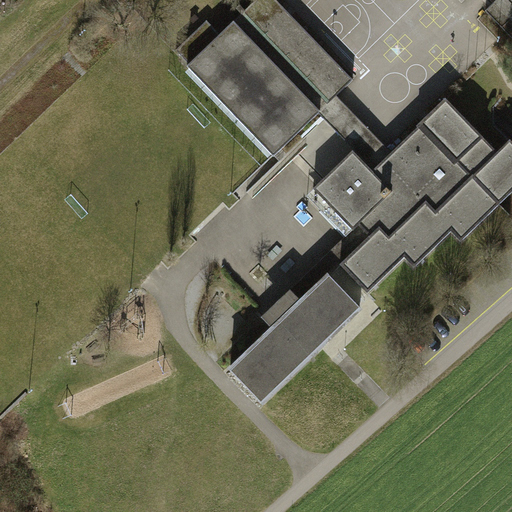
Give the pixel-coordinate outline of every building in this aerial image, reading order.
[(269,0),(252,0),(213,38),(203,27),(174,56),(184,66),(182,68),(272,161),(318,116),(336,99),(353,85),(269,0)] [(511,0),(499,0),(486,13),(511,39),(511,0)] [(336,99),(318,116),(353,154),(370,173),(379,164),(388,156),(382,150),(336,99)] [(367,299),(405,263),(413,272),(451,236),(462,247),(511,199),(511,151),(508,147),(495,160),(443,106),(388,156),(379,164),(370,173),(353,154),(309,197),(350,239),(359,229),(371,241),(340,271),(367,299)] [(261,410),(361,314),(327,279),(300,305),(288,293),(264,315),(258,321),(270,333),(227,375),(261,410)]
